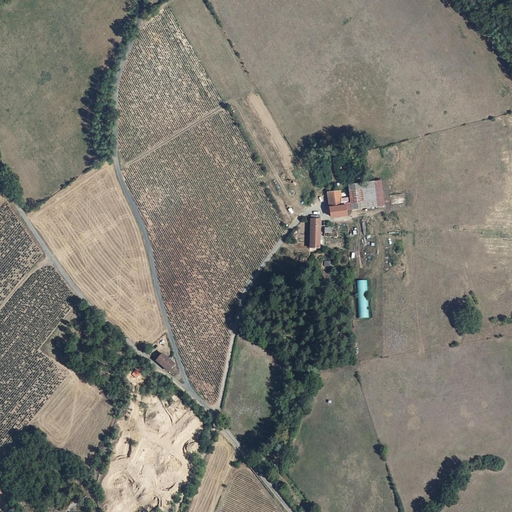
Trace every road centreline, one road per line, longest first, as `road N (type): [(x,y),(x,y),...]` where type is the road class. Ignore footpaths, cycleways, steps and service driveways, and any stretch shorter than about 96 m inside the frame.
road 1 (unclassified): [(141,0),(115,95),(114,152),(192,394)]
road 2 (unclassified): [(0,178),(75,290),(192,394)]
road 3 (unclassified): [(192,394),(288,511)]
